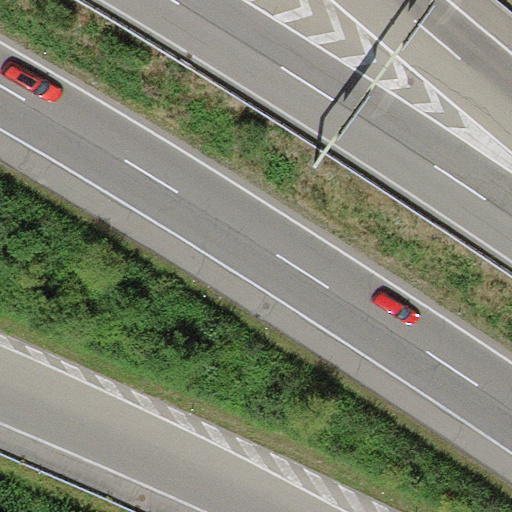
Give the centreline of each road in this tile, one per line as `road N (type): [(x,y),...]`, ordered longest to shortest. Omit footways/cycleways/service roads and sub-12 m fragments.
road 1 (motorway): [(0,86),(511,411)]
road 2 (motorway): [(511,212),(173,0)]
road 3 (motorway): [(0,385),(276,511)]
road 4 (motorway): [(511,107),(382,0)]
